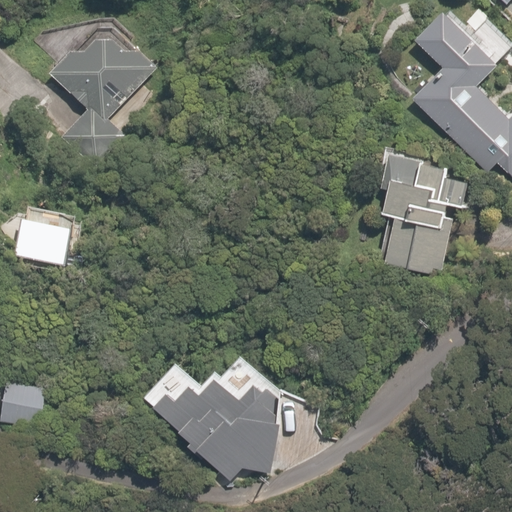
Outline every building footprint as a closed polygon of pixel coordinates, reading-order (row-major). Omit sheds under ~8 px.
[(101,15),(52,72),(111,124),(161,67),(101,15)] [(496,62),(471,37),(410,97),(475,162),(511,125),(511,114),(478,80),(496,62)] [(479,236),(492,172),(392,151),(380,210),(390,213),(380,263),(446,276),(455,231),(479,236)] [(202,383),(182,362),(145,399),(228,480),(241,467),(271,476),(281,394),(258,371),(237,392),(214,370),(202,383)] [(46,382),(4,377),(0,405),(0,425),(39,431),(46,382)]
